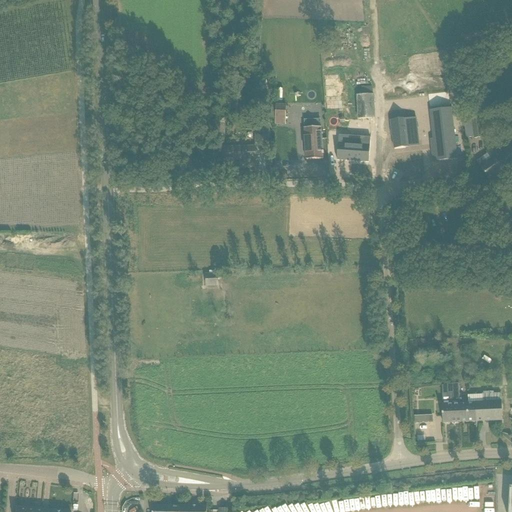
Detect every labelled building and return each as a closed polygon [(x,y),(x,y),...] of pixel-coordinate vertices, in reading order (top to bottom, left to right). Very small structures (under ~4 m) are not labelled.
[(223,56),(222,74),(233,74),(233,56),(223,56)] [(337,76),(325,77),(326,101),(338,100),(337,76)] [(357,96),(358,120),(374,119),(373,95),(357,96)] [(275,124),(285,124),(285,118),(286,106),(276,106),(275,118),(275,124)] [(451,109),(430,111),(433,140),(430,140),(433,162),(439,162),(457,160),(451,109)] [(213,132),(213,140),(224,140),(223,126),(221,126),(221,120),(220,120),(220,118),(215,118),(216,132),(213,132)] [(406,119),(390,121),(392,132),(393,137),(393,142),(394,149),(405,148),(404,139),(408,139),(418,138),(416,118),(409,119),(406,120),(406,119)] [(471,120),(474,139),(483,138),(480,118),(471,120)] [(255,125),(256,143),(270,143),(269,124),(255,125)] [(323,154),(324,154),(324,152),(323,152),(322,142),(321,127),(304,128),(306,160),(323,159),(323,154)] [(338,150),(337,160),(369,162),(370,138),(360,137),(359,145),(349,144),(349,136),(339,135),(338,150)] [(428,173),(422,139),(407,141),(411,161),(400,162),(402,177),(428,173)] [(485,156),(477,162),(489,181),(498,175),(511,165),(511,145),(502,152),(499,148),(497,145),(485,152),(487,155),(485,156)] [(245,147),(224,148),(224,150),(224,160),(227,160),(227,161),(233,161),(233,160),(239,160),(239,168),(247,168),(256,168),(255,147),(245,147)] [(475,247),(475,262),(495,261),(496,246),(475,247)] [(217,273),(205,274),(206,285),(218,285),(217,273)] [(452,404),(442,405),(442,423),(460,422),(459,404),(458,384),(448,384),(448,393),(449,393),(451,392),(452,404)] [(468,404),(459,404),(460,422),(502,420),(501,402),(468,404)]
